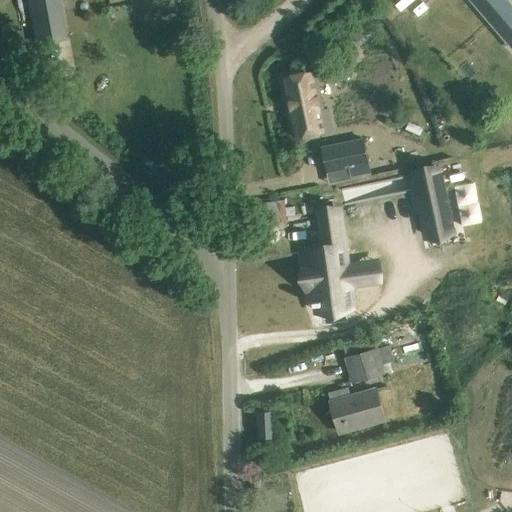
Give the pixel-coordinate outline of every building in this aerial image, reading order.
[(31,0),(36,23),(64,18),(60,0),(31,0)] [(511,3),(509,0),(472,0),(506,39),(511,33),(511,3)] [(365,22),(351,34),(360,45),(375,33),(365,22)] [(54,88),(98,57),(78,30),(63,40),(36,59),(34,60),(54,88)] [(51,36),(30,50),(36,59),(63,40),(58,33),(51,37),(51,36)] [(29,49),(20,55),(26,65),(34,60),(36,59),(30,50),(29,49)] [(294,137),(332,129),(328,108),(323,109),(315,70),(281,77),(294,137)] [(322,147),(327,171),(369,162),(364,138),(322,147)] [(439,168),(415,173),(428,236),(452,231),(439,168)] [(312,264),(304,265),(307,288),(314,287),(317,310),(345,306),(342,285),(366,282),(363,263),(346,265),(343,246),(340,222),(338,208),(321,210),(323,225),(326,249),(310,251),(312,264)] [(378,347),(347,357),(354,381),(385,371),(378,347)] [(385,419),(376,389),(352,395),(331,402),(340,432),(385,419)] [(273,410),(258,411),(259,438),(275,437),(273,410)]
